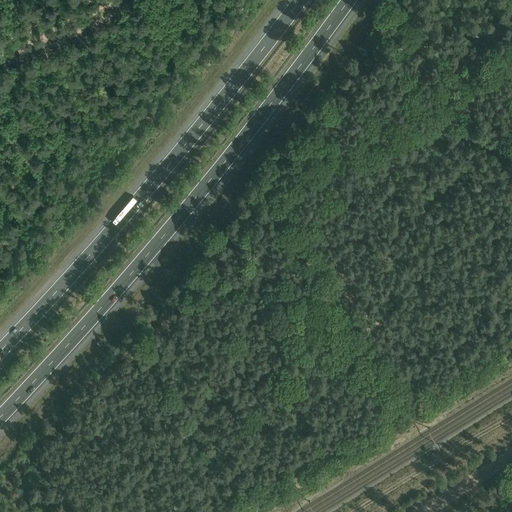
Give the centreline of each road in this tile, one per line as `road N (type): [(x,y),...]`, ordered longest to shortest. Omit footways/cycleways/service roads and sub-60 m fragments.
road 1 (motorway): [(0,418),(168,232),(351,0)]
road 2 (motorway): [(300,0),(0,350)]
road 3 (track): [(511,353),(260,511)]
road 4 (track): [(355,511),(511,416)]
road 5 (track): [(0,66),(122,0)]
